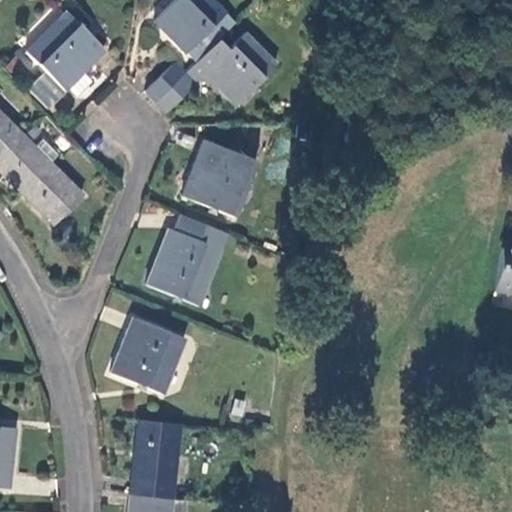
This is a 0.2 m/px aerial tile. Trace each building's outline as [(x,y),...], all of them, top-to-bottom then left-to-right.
[(188,51),(196,60),(219,38),(235,22),(212,0),(175,0),(154,21),(186,53),(188,51)] [(82,71),(105,49),(66,12),(26,51),(64,90),(66,88),(82,71)] [(206,73),(220,88),(237,105),(278,66),(246,33),(230,50),(206,73)] [(184,72),(196,83),(201,78),(215,92),(220,88),(206,73),(230,50),(219,38),(196,60),(184,72)] [(146,90),(156,100),(184,72),(175,63),(146,90)] [(82,71),(66,88),(75,96),(91,80),(82,71)] [(184,72),(156,100),(167,112),(196,83),(184,72)] [(0,159),(24,136),(0,111),(0,159)] [(24,136),(0,159),(0,170),(54,225),(83,195),(51,163),(36,148),(24,136)] [(36,148),(51,163),(59,156),(44,140),(36,148)] [(258,162),(206,140),(183,196),(235,218),(258,162)] [(229,233),(180,214),(174,230),(170,229),(147,284),(199,305),(229,233)] [(511,249),(501,247),(493,290),(508,293),(511,290),(511,249)] [(162,394),(186,338),(134,317),(112,373),(162,394)] [(139,420),(131,495),(173,499),(181,424),(139,420)] [(17,428),(0,426),(0,487),(11,488),(17,428)] [(129,511),(172,511),(173,499),(131,495),(129,511)]
